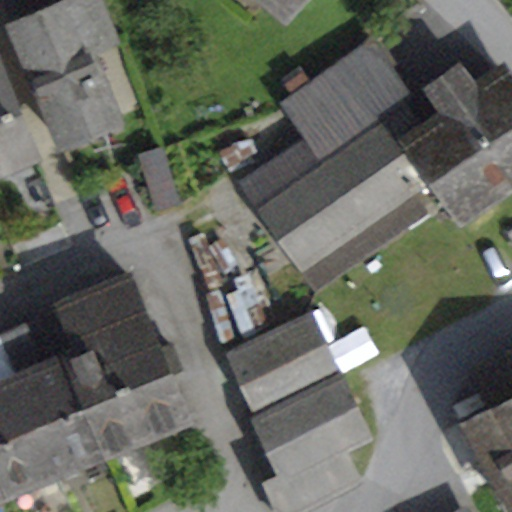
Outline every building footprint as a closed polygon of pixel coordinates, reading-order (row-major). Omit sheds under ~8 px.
[(12,20),(60,141),(116,118),(88,48),(116,37),(100,0),(8,0),(16,18),(12,20)] [(401,101),(407,97),(373,48),(372,47),(291,103),(326,153),(401,101)] [(405,144),(427,175),(428,177),(511,118),(511,88),(503,76),(477,94),(459,67),(432,86),(450,112),(422,132),(405,144)] [(0,166),(34,153),(0,69),(0,166)] [(426,210),(410,187),(427,175),(405,144),(422,132),(401,101),(326,153),(265,196),(325,281),(426,210)] [(511,174),(511,118),(428,177),(454,215),(511,174)] [(144,156),(158,205),(178,199),(163,151),(144,156)] [(511,174),(454,215),(461,225),(511,189),(511,174)] [(61,301),(80,348),(64,354),(104,450),(186,416),(167,371),(160,352),(127,274),(61,301)] [(235,348),(261,406),(339,372),(313,313),(235,348)] [(0,335),(0,337),(55,470),(104,450),(64,354),(56,358),(40,319),(0,335)] [(0,475),(6,490),(55,470),(0,337),(0,475)] [(173,347),(160,352),(167,371),(180,365),(173,347)] [(511,350),(480,368),(498,402),(468,419),(511,498),(511,350)] [(276,511),(292,511),(359,483),(344,449),(370,437),(343,377),(261,413),(287,472),(264,482),(276,511)]
